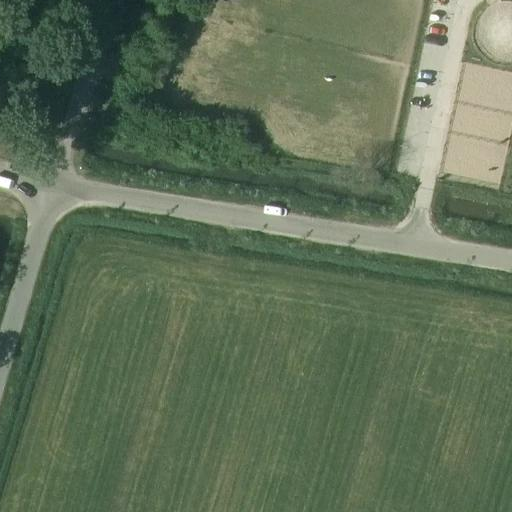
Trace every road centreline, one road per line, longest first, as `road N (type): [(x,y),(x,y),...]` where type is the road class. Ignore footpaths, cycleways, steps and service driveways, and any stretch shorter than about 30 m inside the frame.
road 1 (unclassified): [(511,263),(54,188),(0,378)]
road 2 (track): [(111,0),(54,188)]
